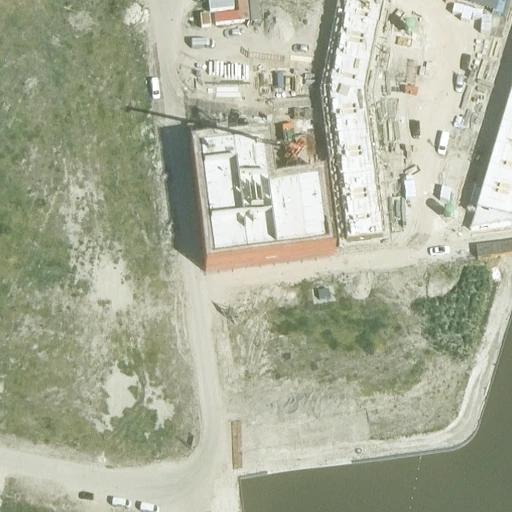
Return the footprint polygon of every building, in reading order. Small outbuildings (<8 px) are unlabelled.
[(13,0),(0,0),(0,18),(8,23),(15,10),(28,16),(32,9),(19,2),(13,0)] [(13,0),(19,2),(32,9),(35,2),(31,0),(13,0)] [(497,0),(489,0),(487,8),(499,11),(502,1),(497,0)] [(345,1),(341,23),(377,30),(382,8),(345,1)] [(487,8),(484,18),(496,22),(499,11),(487,8)] [(0,18),(0,38),(5,30),(17,36),(21,29),(8,23),(0,18)] [(341,23),(336,43),(373,51),(377,30),(341,23)] [(405,25),(403,35),(415,38),(417,27),(405,25)] [(403,35),(401,46),(413,48),(415,38),(403,35)] [(478,41),(475,51),(486,54),(489,44),(478,41)] [(336,43),(332,64),(369,72),(373,51),(336,43)] [(0,53),(7,57),(11,50),(0,44),(0,53)] [(475,51),(472,61),(483,64),(486,54),(475,51)] [(92,75),(77,76),(78,84),(93,83),(129,78),(126,56),(90,60),(92,75)] [(332,64),(328,85),(365,92),(369,72),(332,64)] [(397,66),(395,77),(406,79),(408,69),(397,66)] [(395,77),(392,87),(404,90),(406,79),(395,77)] [(93,83),(78,84),(79,92),(87,91),(94,90),(95,104),(132,100),(129,78),(93,83)] [(465,83),(462,93),(473,97),(476,87),(465,83)] [(328,85),(326,96),(329,121),(366,117),(364,97),(365,92),(328,85)] [(462,93),(459,104),(470,107),(473,97),(462,93)] [(305,97),(297,98),(298,111),(307,110),(305,97)] [(95,104),(81,106),(82,114),(96,112),(98,125),(134,121),(132,100),(95,104)] [(282,100),(273,101),(275,114),(283,113),(282,100)] [(260,102),(251,103),(253,117),(261,115),(260,102)] [(237,105),(229,106),(230,119),(239,118),(237,105)] [(511,108),(506,107),(500,128),(511,131),(511,108)] [(200,110),(192,111),(193,124),(202,123),(200,110)] [(404,112),(392,113),(393,124),(405,123),(404,112)] [(366,117),(329,121),(332,142),(369,138),(366,117)] [(100,139),(85,141),(86,149),(101,147),(137,142),(134,121),(98,125),(100,139)] [(452,126),(449,136),(461,140),(464,129),(452,126)] [(511,131),(500,128),(493,149),(511,154),(511,131)] [(449,136),(446,146),(458,150),(461,140),(449,136)] [(369,138),(332,142),(334,163),(371,159),(369,138)] [(101,147),(86,149),(87,157),(102,155),(103,169),(140,165),(137,142),(101,147)] [(408,143),(396,145),(397,155),(409,154),(408,143)] [(261,145),(197,153),(211,265),(324,251),(316,185),(267,191),(261,145)] [(511,154),(493,149),(487,171),(511,178),(511,154)] [(409,154),(397,155),(398,166),(410,164),(409,154)] [(371,159),(334,163),(337,184),(374,180),(371,159)] [(439,168),(436,179),(448,182),(451,172),(439,168)] [(511,178),(487,171),(480,192),(511,201),(511,178)] [(374,180),(337,184),(339,205),(377,201),(374,180)] [(413,185),(401,187),(402,197),(414,196),(413,185)] [(109,210),(94,211),(95,219),(110,218),(146,213),(143,191),(107,195),(109,210)] [(511,201),(480,192),(468,233),(511,227),(511,225),(511,201)] [(414,196),(402,197),(403,208),(415,206),(414,196)] [(451,198),(439,199),(440,210),(452,209),(451,198)] [(377,201),(339,205),(342,226),(379,222),(377,201)] [(110,218),(95,219),(96,227),(110,225),(112,239),(148,234),(146,213),(110,218)] [(417,217),(405,218),(406,229),(418,228),(417,217)] [(379,222),(342,226),(345,248),(382,244),(379,222)] [(114,252),(100,254),(101,262),(115,260),(151,256),(148,234),(112,239),(114,252)] [(115,260),(101,262),(101,270),(116,268),(118,283),(154,278),(151,256),(115,260)] [(437,281),(371,289),(379,352),(387,416),(459,408),(459,407),(492,298),(437,281)] [(115,295),(101,296),(102,304),(116,302),(118,316),(154,311),(151,290),(115,295)] [(118,316),(103,317),(104,325),(119,324),(120,336),(156,331),(154,311),(118,316)] [(120,336),(106,338),(107,346),(121,344),(123,356),(159,352),(156,331),(120,336)] [(123,356),(109,358),(110,366),(124,364),(125,376),(162,372),(159,352),(123,356)] [(125,376),(111,378),(112,386),(126,384),(128,397),(164,392),(162,372),(125,376)] [(18,402),(11,437),(33,442),(40,406),(43,392),(35,390),(32,405),(18,402)] [(40,406),(33,442),(54,446),(61,410),(48,408),(51,394),(43,392),(40,406)] [(128,397),(113,398),(114,406),(129,405),(130,417),(167,412),(164,392),(128,397)] [(61,410),(54,446),(76,451),(83,415),(69,412),(72,398),(64,396),(61,410)] [(130,417),(116,419),(117,427),(131,425),(133,437),(169,433),(167,412),(130,417)] [(133,437),(119,439),(120,447),(134,445),(136,458),(172,454),(169,433),(133,437)]
